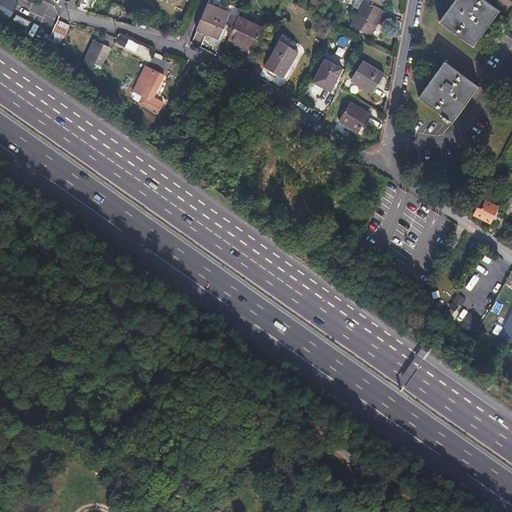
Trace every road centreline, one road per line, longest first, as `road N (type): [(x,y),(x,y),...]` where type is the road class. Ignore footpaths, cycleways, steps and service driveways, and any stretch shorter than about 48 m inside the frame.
road 1 (motorway): [(0,127),(511,489)]
road 2 (motorway): [(511,436),(0,77)]
road 3 (residential): [(71,7),(179,45),(375,162)]
road 4 (unclassified): [(268,511),(308,434),(406,511)]
road 5 (residential): [(375,162),(511,261)]
road 6 (residential): [(393,133),(444,139),(511,54)]
road 7 (residential): [(393,133),(419,0)]
